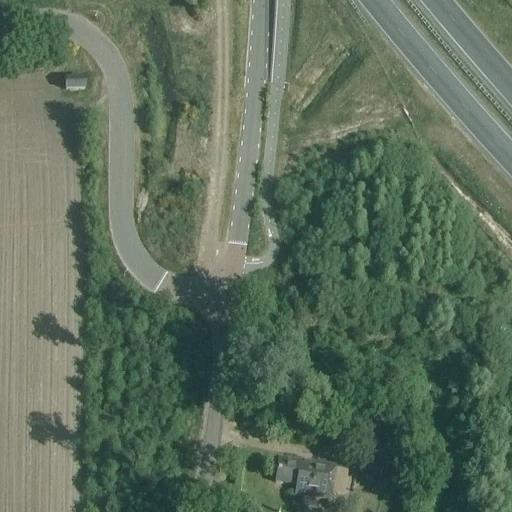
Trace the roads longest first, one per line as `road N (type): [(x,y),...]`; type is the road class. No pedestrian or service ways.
road 1 (unclassified): [(0,26),(53,27),(95,44),(120,102),(119,181),(133,258),(174,288),(225,300)]
road 2 (tertiary): [(225,300),(260,0)]
road 3 (tertiary): [(197,511),(225,300)]
road 4 (trunk): [(375,0),(511,160)]
